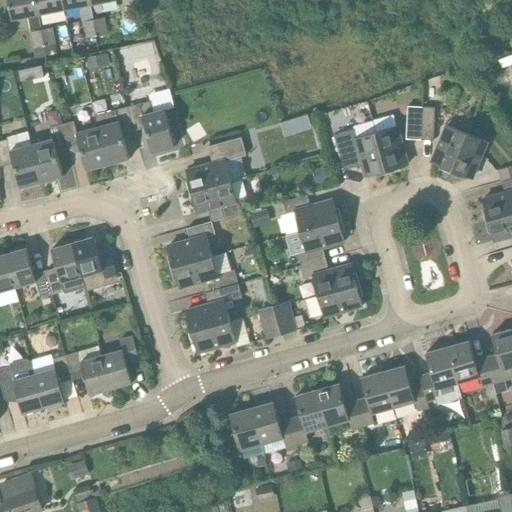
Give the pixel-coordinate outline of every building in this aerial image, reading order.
[(41,29),(38,16),(35,0),(8,0),(12,21),(28,18),(33,49),(44,47),(41,29)] [(35,0),(38,16),(65,11),(62,0),(35,0)] [(94,20),(91,6),(89,0),(62,0),(65,11),(80,8),(86,39),(97,37),(94,20)] [(511,9),(483,48),(491,54),(505,35),(511,27),(511,9)] [(104,18),(94,20),(97,37),(107,34),(104,18)] [(54,28),(41,29),(44,47),(57,45),(54,28)] [(130,48),(116,51),(120,65),(134,61),(130,48)] [(107,53),(84,57),(86,70),(110,66),(107,53)] [(35,67),(37,79),(44,77),(42,65),(35,67)] [(165,110),(175,107),(169,89),(149,95),(151,101),(128,107),(134,132),(146,128),(152,153),(174,147),(165,110)] [(123,135),(134,132),(128,107),(116,110),(95,116),(98,128),(98,127),(108,165),(129,159),(123,135)] [(421,141),(423,107),(407,107),(406,140),(421,141)] [(423,107),(421,141),(433,141),(435,108),(423,107)] [(98,127),(98,128),(77,133),(74,122),(62,125),(68,149),(80,146),(86,170),(108,165),(98,127)] [(57,152),(68,149),(62,125),(50,128),(53,139),(32,145),(42,182),(63,177),(57,152)] [(452,171),(467,134),(447,126),(432,163),(452,171)] [(387,171),(408,165),(397,127),(376,133),(387,171)] [(376,133),(357,138),(354,130),(334,135),(344,170),(363,165),(366,177),(387,171),(376,133)] [(452,171),(472,179),(487,142),(467,134),(452,171)] [(193,192),(231,181),(226,162),(246,156),(241,138),(208,147),(213,164),(187,171),(193,192)] [(42,182),(32,145),(11,151),(8,139),(0,141),(0,167),(14,164),(20,188),(42,182)] [(327,167),(311,171),(314,184),(330,180),(327,167)] [(511,179),(508,168),(498,171),(502,182),(511,179)] [(231,181),(193,192),(198,213),(210,210),(213,221),(248,212),(245,199),(247,198),(242,178),(231,181)] [(511,214),(511,178),(511,179),(502,182),(505,194),(483,200),(489,221),(511,214)] [(339,221),(333,200),(311,207),(308,195),(283,202),(287,214),(281,216),(286,235),(300,231),(300,232),(339,221)] [(270,223),(266,209),(250,214),(254,228),(270,223)] [(511,214),(489,221),(494,241),(511,236),(511,214)] [(322,248),(344,242),(339,221),(300,232),(306,251),(298,254),(301,266),(325,260),(322,248)] [(174,267),(212,256),(207,237),(215,235),(211,222),(187,229),(190,240),(168,246),(174,267)] [(119,283),(118,277),(111,253),(99,256),(94,237),(73,243),(83,277),(87,292),(119,283)] [(61,283),(83,277),(73,243),(52,249),(57,268),(46,271),(52,295),(64,292),(61,283)] [(52,295),(46,271),(34,274),(27,249),(6,254),(16,288),(36,282),(41,299),(52,295)] [(252,252),(244,254),(246,261),(254,259),(252,252)] [(0,292),(16,288),(6,254),(0,256),(0,292)] [(238,284),(233,264),(215,271),(212,256),(174,267),(180,288),(202,282),(205,293),(238,284)] [(357,286),(351,265),(329,271),(325,260),(301,266),(305,279),(313,277),(318,297),(357,286)] [(231,321),(225,303),(242,297),(238,284),(205,293),(208,305),(186,311),(192,332),(231,321)] [(357,286),(318,297),(306,300),(311,318),(323,314),(324,317),(362,307),(357,286)] [(282,335),(296,331),(289,305),(286,306),(285,302),(274,306),(278,321),(282,335)] [(282,335),(278,321),(274,306),(262,309),(263,313),(260,314),(267,339),(282,335)] [(198,353),(236,342),(231,321),(192,332),(198,353)] [(511,369),(511,329),(492,335),(497,354),(487,358),(494,384),(504,381),(511,378),(511,373),(511,370),(511,369)] [(112,389),(132,383),(127,364),(140,361),(133,337),(120,341),(123,350),(103,355),(112,389)] [(494,384),(487,358),(475,361),(470,341),(448,347),(458,383),(479,377),(482,387),(494,384)] [(436,389),(458,383),(448,347),(426,353),(431,373),(420,377),(422,382),(428,402),(439,399),(436,389)] [(112,389),(103,355),(81,362),(79,352),(67,356),(74,379),(85,376),(90,395),(112,389)] [(60,383),(74,379),(67,356),(45,362),(43,358),(31,362),(35,375),(44,408),(65,402),(60,383)] [(35,375),(31,362),(31,360),(28,361),(28,359),(12,363),(12,366),(0,369),(0,380),(5,398),(17,395),(23,414),(44,408),(35,375)] [(428,402),(422,382),(411,385),(405,366),(384,372),(393,408),(415,402),(418,412),(429,408),(428,402)] [(372,414),(393,408),(384,372),(362,378),(367,397),(357,401),(364,426),(375,423),(372,414)] [(507,391),(504,381),(494,384),(496,393),(507,391)] [(364,426),(357,401),(345,404),(340,384),(318,390),(329,426),(349,420),(352,430),(364,426)] [(306,432),(329,426),(318,390),(296,396),(301,416),(291,419),(298,445),(309,442),(306,432)] [(506,408),(511,405),(511,392),(501,398),(506,408)] [(298,445),(291,419),(279,422),(274,402),(252,408),(264,454),(265,454),(286,448),(287,452),(298,449),(297,445),(298,445)] [(243,460),(264,454),(252,408),(230,415),(235,434),(224,438),(231,463),(243,460)] [(511,428),(501,431),(504,450),(511,448),(511,428)] [(83,458),(65,465),(70,481),(88,474),(83,458)] [(299,459),(286,463),(288,472),(302,469),(299,459)] [(0,500),(0,511),(35,511),(43,510),(31,475),(1,485),(5,499),(0,500)] [(271,485),(255,489),(258,501),(274,497),(271,485)] [(504,511),(511,510),(509,494),(498,497),(498,499),(500,511),(504,511)] [(77,503),(76,503),(78,511),(100,511),(96,497),(95,497),(77,503)]
